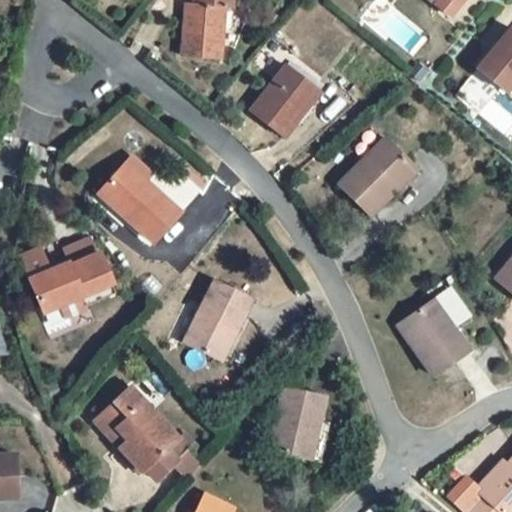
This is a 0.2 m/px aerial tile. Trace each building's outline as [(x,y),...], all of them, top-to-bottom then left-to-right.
[(194,0),(194,4),(187,3),(183,56),(220,59),(224,8),(232,9),(232,0),(194,0)] [(439,0),(436,4),(451,17),(465,0),(439,0)] [(511,29),(511,28),(477,69),(506,93),(511,85),(511,29)] [(321,92),(287,65),(250,112),(284,138),(321,92)] [(393,194),(417,170),(385,138),(372,151),(367,146),(356,157),(361,162),(339,185),(371,216),(393,194)] [(151,175),(132,157),(126,163),(146,181),(151,175)] [(146,181),(126,163),(101,191),(124,211),(127,208),(133,214),(128,220),(154,242),(181,213),(160,194),(146,181)] [(421,174),(417,170),(393,194),(397,198),(421,174)] [(180,171),(160,194),(181,213),(201,190),(180,171)] [(117,294),(99,254),(70,266),(69,264),(50,272),(40,249),(22,257),(31,279),(31,280),(45,312),(62,305),(67,317),(87,309),(86,306),(117,294)] [(511,258),(495,279),(511,293),(511,258)] [(252,299),(215,281),(185,343),(217,359),(233,328),(237,330),(252,299)] [(451,288),(433,300),(451,326),(469,314),(451,288)] [(451,326),(433,300),(398,325),(434,376),(469,351),(451,326)] [(237,330),(233,328),(217,359),(221,361),(237,330)] [(192,452),(197,447),(184,432),(178,438),(130,387),(127,390),(120,384),(103,400),(104,401),(94,410),(99,416),(95,420),(120,447),(143,472),(145,470),(155,481),(172,465),(188,479),(201,461),(192,452)] [(326,397),(284,387),(270,450),(321,462),(330,423),(320,421),(326,397)] [(356,464),(367,467),(370,455),(358,453),(356,464)] [(0,498),(18,498),(17,455),(0,455),(0,498)] [(511,511),(511,459),(507,464),(503,461),(476,490),(483,496),(467,511),(511,511)] [(232,511),(233,509),(204,495),(195,511),(232,511)]
